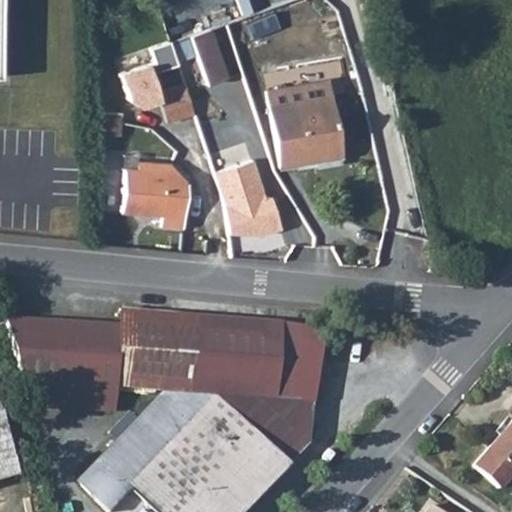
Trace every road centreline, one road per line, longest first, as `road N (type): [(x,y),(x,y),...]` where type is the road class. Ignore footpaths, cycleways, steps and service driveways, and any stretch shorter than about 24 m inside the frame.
road 1 (unclassified): [(0,259),(414,297),(488,325)]
road 2 (unclassified): [(323,511),(488,325)]
